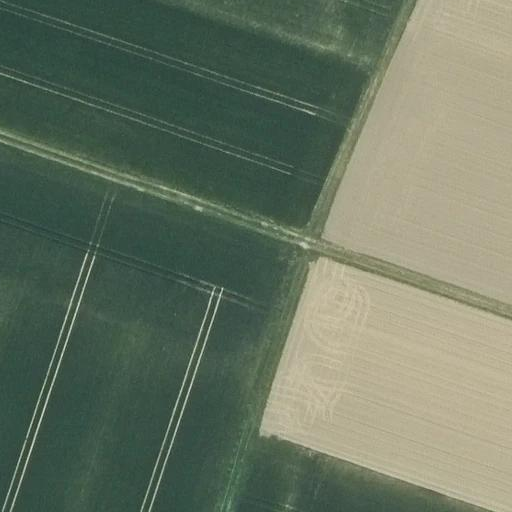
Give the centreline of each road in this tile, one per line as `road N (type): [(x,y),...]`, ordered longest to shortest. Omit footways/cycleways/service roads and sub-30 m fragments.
road 1 (track): [(412,0),(311,249),(224,511)]
road 2 (track): [(0,137),(511,322)]
